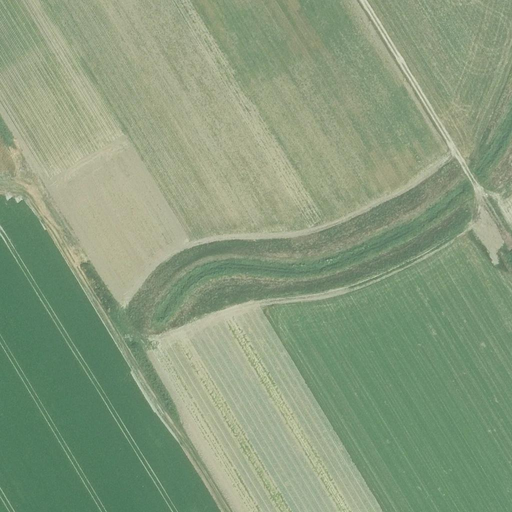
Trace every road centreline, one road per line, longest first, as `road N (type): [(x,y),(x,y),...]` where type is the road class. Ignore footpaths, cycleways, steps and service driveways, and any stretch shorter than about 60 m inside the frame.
road 1 (track): [(0,186),(31,197),(225,511)]
road 2 (track): [(363,0),(511,244)]
